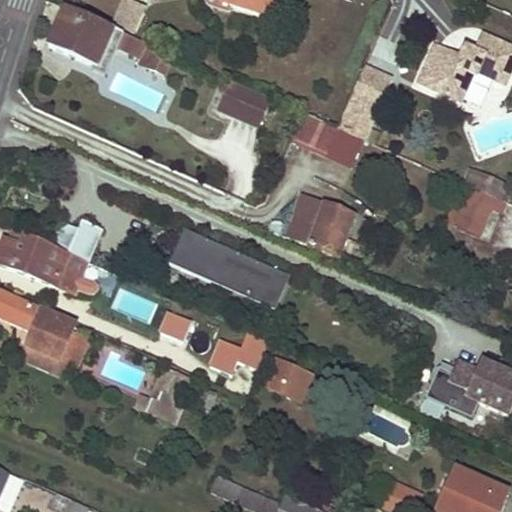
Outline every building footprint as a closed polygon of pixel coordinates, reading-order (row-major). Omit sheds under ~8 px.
[(134,32),(146,8),(129,0),(121,0),(112,21),(134,32)] [(276,0),(212,0),(212,2),(270,20),(276,0)] [(66,10),(49,48),(97,69),(114,31),(66,10)] [(97,69),(107,73),(124,35),(114,31),(97,69)] [(511,70),(511,48),(481,35),(474,53),(470,62),(461,58),(435,47),(418,85),(461,104),(473,76),(476,77),(478,74),(505,87),(511,70)] [(139,57),(144,43),(124,36),(119,50),(139,57)] [(147,48),(139,66),(164,77),(171,58),(147,48)] [(474,53),(465,49),(461,58),(470,62),(474,53)] [(350,102),(377,114),(391,82),(364,70),(350,102)] [(260,128),(272,100),(231,83),(222,102),(232,106),(229,114),(260,128)] [(232,106),(222,102),(219,109),(229,114),(232,106)] [(363,141),(305,115),(292,144),(350,169),(363,141)] [(496,200),(473,190),(469,199),(492,210),(496,200)] [(353,217),(302,196),(287,238),(338,259),(353,217)] [(457,227),(480,237),(492,210),(469,199),(457,227)] [(501,214),(505,204),(496,200),(492,210),(501,214)] [(262,302),(275,272),(236,254),(232,262),(221,257),(224,249),(183,231),(169,266),(210,284),(211,280),(244,294),(243,296),(252,300),(252,298),(262,302)] [(24,237),(15,233),(10,244),(19,248),(24,237)] [(3,242),(0,249),(0,268),(55,289),(68,256),(24,237),(19,248),(10,244),(3,242)] [(236,254),(224,249),(221,257),(232,262),(236,254)] [(55,289),(75,297),(77,292),(88,296),(93,296),(97,293),(96,287),(93,284),(82,279),(88,264),(68,256),(55,289)] [(275,313),(290,278),(275,272),(262,302),(260,306),(275,313)] [(58,363),(74,328),(0,295),(0,319),(32,334),(25,349),(58,363)] [(167,311),(157,333),(183,345),(193,322),(167,311)] [(242,334),(230,362),(256,372),(267,344),(242,334)] [(61,380),(66,367),(58,363),(25,349),(19,362),(61,380)] [(266,389),(301,405),(315,375),(280,359),(266,389)] [(477,371),(458,363),(445,390),(509,419),(511,411),(511,376),(481,362),(477,371)] [(174,377),(165,373),(151,402),(156,404),(161,394),(175,400),(178,393),(168,389),(174,377)] [(188,398),(194,385),(174,377),(168,389),(178,393),(188,398)] [(216,395),(204,390),(197,406),(210,411),(216,395)] [(145,416),(174,428),(185,405),(175,400),(161,394),(156,404),(151,402),(145,416)] [(142,397),(136,411),(145,416),(151,402),(142,397)] [(0,471),(0,492),(8,475),(0,471)] [(500,511),(508,495),(457,472),(439,511),(500,511)] [(0,492),(0,511),(5,511),(16,488),(21,490),(24,483),(8,475),(0,492)] [(217,479),(210,494),(251,511),(278,511),(280,507),(217,479)] [(387,511),(415,511),(422,498),(394,485),(382,510),(387,511)] [(312,511),(284,499),(280,507),(278,511),(312,511)] [(62,501),(60,511),(85,511),(87,505),(62,501)]
